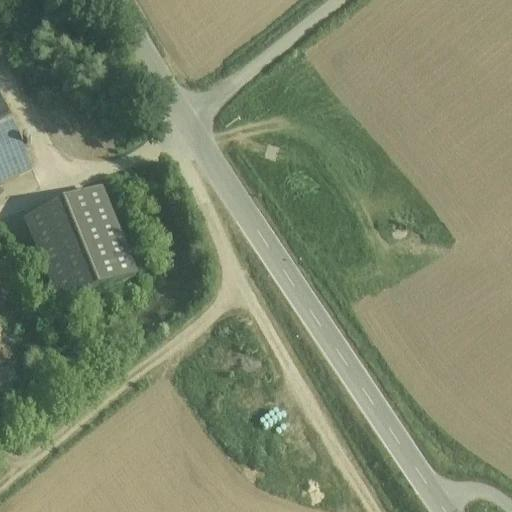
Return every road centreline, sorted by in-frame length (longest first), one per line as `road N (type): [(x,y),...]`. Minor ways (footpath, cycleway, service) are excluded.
road 1 (unclassified): [(432,498),(181,120)]
road 2 (track): [(246,297),(0,483)]
road 3 (track): [(277,275),(246,297),(382,511)]
road 4 (unclassified): [(338,0),(181,120)]
road 5 (unclassified): [(181,120),(115,0)]
